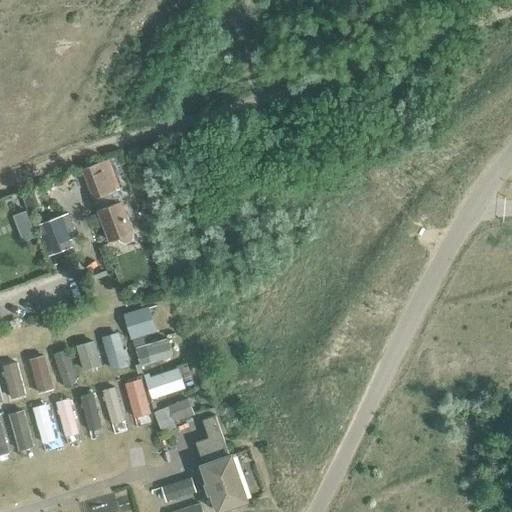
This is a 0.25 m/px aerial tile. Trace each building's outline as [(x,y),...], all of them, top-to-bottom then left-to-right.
[(388,237),(448,198),(422,158),(361,197),(388,237)] [(82,169),(108,242),(118,238),(120,241),(123,242),(126,243),(129,241),(131,239),(132,236),(132,233),(133,232),(121,201),(110,205),(106,194),(119,189),(108,159),(82,169)] [(56,203),(39,209),(42,220),(60,214),(56,203)] [(72,229),(67,214),(40,224),(52,254),(71,247),(65,232),(72,229)] [(21,227),(26,240),(35,236),(30,223),(21,227)] [(327,259),(345,243),(332,227),(313,244),(327,259)] [(134,287),(131,285),(128,286),(126,289),(127,292),(130,294),(133,293),(135,290),(134,287)] [(123,312),(130,337),(158,330),(150,304),(123,312)] [(118,330),(101,336),(113,368),(129,363),(118,330)] [(94,338),(76,343),(84,370),(102,364),(94,338)] [(170,338),(136,343),(139,364),(173,358),(170,338)] [(65,385),(79,380),(68,347),(53,352),(65,385)] [(55,386),(45,353),(28,358),(39,391),(55,386)] [(11,398),(25,394),(16,359),(2,363),(11,398)] [(153,398),(187,386),(179,364),(145,376),(153,398)] [(143,377),(125,381),(135,417),(152,413),(143,377)] [(93,391),(79,395),(89,429),(103,425),(93,391)] [(70,396),(57,400),(66,435),(80,431),(70,396)] [(160,425),(195,416),(191,398),(155,407),(160,425)] [(48,403),(34,406),(41,441),(55,438),(48,403)] [(20,449),(35,445),(25,407),(9,411),(20,449)] [(216,419),(201,424),(206,438),(221,433),(216,419)] [(229,455),(221,433),(206,438),(195,442),(201,461),(199,461),(207,484),(205,484),(209,495),(211,494),(217,511),(247,502),(231,455),(229,455)] [(193,477),(163,483),(167,500),(196,495),(193,477)] [(169,511),(204,511),(200,500),(169,511)]
